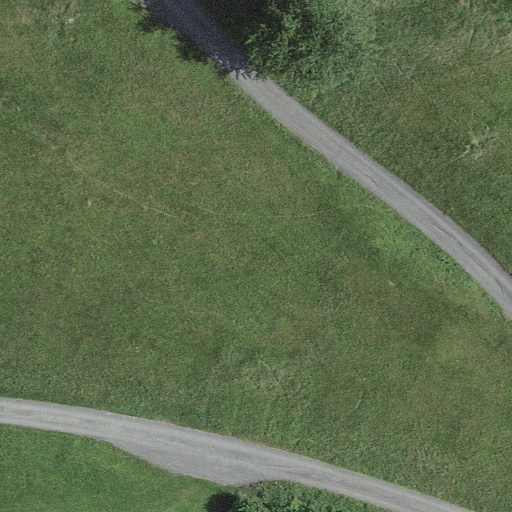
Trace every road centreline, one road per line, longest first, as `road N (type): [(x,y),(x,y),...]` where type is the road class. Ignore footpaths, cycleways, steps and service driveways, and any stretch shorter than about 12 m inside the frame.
road 1 (track): [(511,276),(211,0)]
road 2 (track): [(0,436),(162,442),(364,511)]
